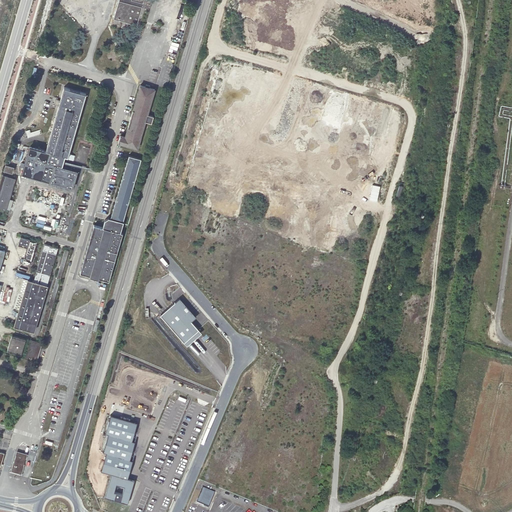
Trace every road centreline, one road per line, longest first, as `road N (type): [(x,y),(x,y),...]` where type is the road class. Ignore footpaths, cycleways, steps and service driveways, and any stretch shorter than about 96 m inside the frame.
road 1 (secondary): [(72,461),(204,0)]
road 2 (unknown): [(212,46),(156,235)]
